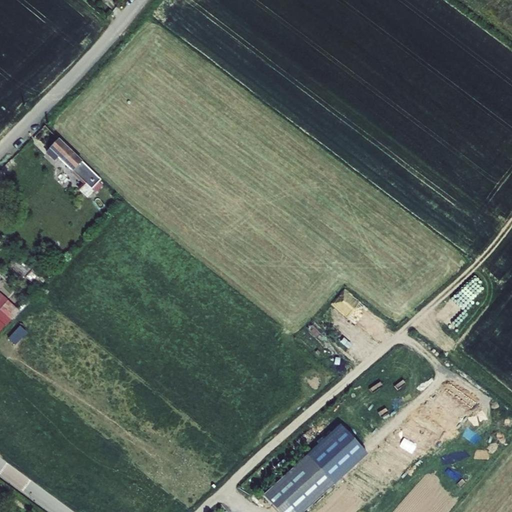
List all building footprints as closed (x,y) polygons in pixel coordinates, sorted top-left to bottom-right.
[(55,146),(45,157),(70,181),(75,175),(88,189),(93,183),(55,146)] [(9,166),(0,174),(0,187),(15,171),(9,166)] [(0,333),(5,327),(16,317),(6,307),(0,313),(0,333)] [(17,344),(28,330),(20,324),(9,338),(17,344)] [(305,464),(261,504),(267,511),(312,511),(333,494),(305,464)]
